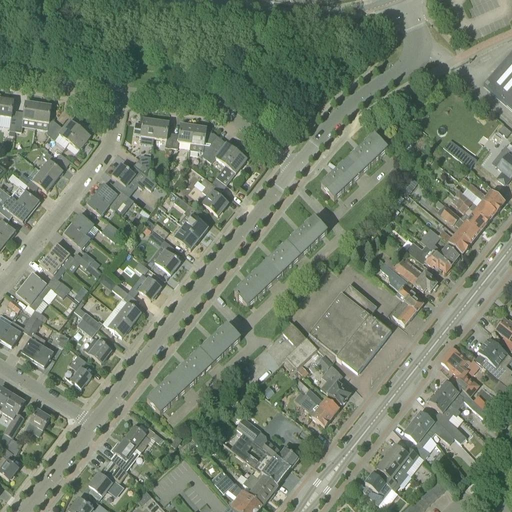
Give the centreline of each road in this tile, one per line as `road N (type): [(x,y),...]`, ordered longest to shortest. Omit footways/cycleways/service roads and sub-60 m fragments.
road 1 (secondary): [(301,511),(511,245)]
road 2 (residential): [(93,423),(294,167)]
road 3 (residential): [(0,286),(109,148),(121,90)]
road 4 (residential): [(294,167),(338,117),(409,62),(418,48),(403,0)]
road 5 (residential): [(382,0),(302,15),(180,0)]
road 6 (residential): [(121,90),(210,103),(294,167)]
road 7 (unknown): [(165,426),(249,348),(241,327)]
road 8 (residential): [(0,73),(121,90)]
